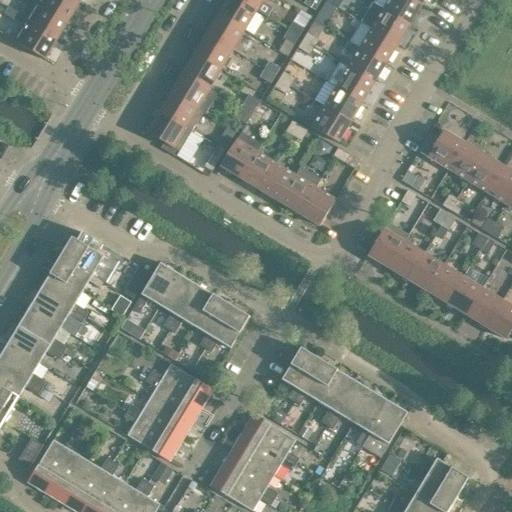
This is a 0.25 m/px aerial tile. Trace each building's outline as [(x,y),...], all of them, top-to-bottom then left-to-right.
[(38,0),(37,3),(69,22),(80,3),(74,0),(38,0)] [(257,11),(239,0),(227,0),(219,14),(246,30),(257,11)] [(263,0),(239,0),(257,11),(267,16),(272,8),(263,2),(263,0)] [(389,0),(384,9),(410,25),(422,5),(413,0),(389,0)] [(330,13),(334,15),(338,8),(327,1),(316,21),(323,25),(330,13)] [(26,21),(58,40),(69,22),(37,3),(28,17),(26,21)] [(9,6),(5,13),(14,19),(19,12),(9,6)] [(312,16),(301,9),(289,30),(300,36),(312,16)] [(372,28),(399,44),(410,25),(384,9),(372,28)] [(14,40),(46,59),(58,40),(26,21),(28,17),(19,12),(14,19),(24,25),(14,40)] [(246,30),(219,14),(207,34),(234,50),(246,30)] [(319,39),(316,37),(323,25),(316,21),(304,40),(315,47),(319,39)] [(360,48),(387,64),(399,44),(372,28),(360,48)] [(284,37),(295,44),(300,36),(289,30),(284,37)] [(234,50),(207,34),(196,53),(222,69),(234,50)] [(299,48),(310,54),(315,47),(304,40),(299,48)] [(349,67),(375,83),(387,64),(360,48),(349,67)] [(222,69),(196,53),(184,73),(210,89),(222,69)] [(281,68),(270,61),(265,69),(276,75),(281,68)] [(337,87),(363,103),(375,83),(349,67),(337,87)] [(260,76),(271,83),(276,75),(265,69),(260,76)] [(296,78),(285,72),(280,79),(291,86),(296,78)] [(204,111),(206,113),(217,93),(210,89),(184,73),(172,92),(204,111)] [(276,87),(287,94),(291,86),(280,79),(276,87)] [(325,106),(352,122),(363,103),(337,87),(325,106)] [(204,111),(172,92),(160,112),(192,131),(204,111)] [(261,101),(250,94),(245,102),(256,109),(261,101)] [(256,109),(245,102),(240,110),(251,116),(256,109)] [(313,127),(339,142),(352,122),(325,106),(313,127)] [(236,117),(247,124),(251,116),(240,110),(236,117)] [(169,145),(166,149),(175,155),(178,150),(180,151),(192,131),(160,112),(148,132),(169,145)] [(293,120),(287,131),(294,136),(301,125),(293,120)] [(302,141),(309,130),(301,125),(294,136),(302,141)] [(229,127),(222,138),(230,142),(236,132),(229,127)] [(278,129),(269,144),(283,152),(292,138),(278,129)] [(449,169),(465,142),(445,130),(439,140),(429,135),(420,151),(449,169)] [(258,152),(262,144),(242,132),(221,166),(242,178),(258,152)] [(469,181),(485,154),(465,142),(449,169),(469,181)] [(226,150),(218,145),(211,156),(219,160),(226,150)] [(339,148),(334,156),(345,162),(349,154),(339,148)] [(258,152),(242,178),(261,190),(277,164),(258,152)] [(355,169),(360,161),(349,154),(345,162),(355,169)] [(488,193),(504,166),(485,154),(469,181),(488,193)] [(205,166),(213,171),(219,160),(211,156),(205,166)] [(277,164),(261,190),(281,202),(297,175),(277,164)] [(508,204),(511,197),(511,170),(504,166),(488,193),(508,204)] [(302,167),(297,175),(281,202),(300,214),(316,187),(321,179),(302,167)] [(417,177),(408,171),(402,180),(411,186),(417,177)] [(419,191),(426,180),(418,175),(411,186),(419,191)] [(320,226),(337,200),(316,187),(300,214),(320,226)] [(409,190),(402,201),(410,206),(416,195),(409,190)] [(450,194),(443,205),(451,210),(458,199),(450,194)] [(459,215),(465,204),(458,199),(451,210),(459,215)] [(440,209),(434,220),(441,225),(448,214),(440,209)] [(449,230),(456,219),(448,214),(441,225),(449,230)] [(489,218),(482,229),(490,234),(497,223),(489,218)] [(389,222),(369,256),(389,268),(405,241),(406,242),(410,235),(389,222)] [(498,238),(504,227),(497,223),(490,234),(498,238)] [(479,233),(473,244),(480,249),(487,238),(479,233)] [(105,257),(73,237),(62,256),(104,281),(108,275),(97,269),(105,257)] [(488,253),(495,242),(487,238),(480,249),(488,253)] [(405,241),(389,268),(409,280),(425,253),(406,242),(405,241)] [(425,253),(409,280),(428,291),(444,265),(425,253)] [(90,281),(101,287),(104,281),(62,256),(51,273),(83,292),(90,281)] [(135,307),(142,311),(149,299),(160,306),(179,274),(161,263),(135,307)] [(448,303),(464,277),(444,265),(428,291),(448,303)] [(134,274),(145,281),(150,272),(139,266),(134,274)] [(89,312),(76,304),(83,292),(51,273),(40,290),(86,318),(89,312)] [(172,313),(164,326),(169,329),(197,284),(179,274),(160,306),(172,313)] [(464,277),(448,303),(467,315),(483,288),(464,277)] [(130,281),(123,292),(133,299),(140,288),(130,281)] [(175,333),(184,320),(195,327),(214,295),(197,284),(169,329),(175,333)] [(483,288),(467,315),(487,327),(503,300),(483,288)] [(69,316),(82,324),(86,318),(40,290),(30,308),(62,327),(69,316)] [(121,295),(112,310),(123,316),(132,302),(121,295)] [(207,334),(200,344),(206,348),(232,305),(214,295),(195,327),(207,334)] [(511,331),(511,305),(503,300),(487,327),(507,339),(511,331)] [(232,305),(206,348),(212,352),(219,341),(231,348),(250,317),(232,305)] [(68,347),(55,339),(62,327),(30,308),(19,325),(65,353),(68,347)] [(93,309),(88,318),(104,328),(109,319),(93,309)] [(47,352),(60,360),(65,353),(19,325),(9,343),(41,362),(47,352)] [(47,382),(34,374),(41,362),(9,343),(0,357),(0,361),(44,388),(47,382)] [(167,345),(162,352),(175,360),(179,353),(167,345)] [(76,351),(69,347),(66,353),(72,357),(76,351)] [(302,348),(283,380),(295,387),(288,398),(294,401),(320,359),(302,348)] [(300,405),(307,394),(318,401),(338,369),(320,359),(294,401),(300,405)] [(27,386),(40,394),(44,388),(0,361),(0,385),(20,397),(27,386)] [(213,389),(171,364),(164,376),(153,370),(149,376),(202,408),(213,389)] [(330,408),(322,422),(328,425),(355,380),(338,369),(318,401),(330,408)] [(146,382),(156,388),(149,400),(192,425),(202,408),(149,376),(146,382)] [(334,429),(342,416),(353,423),(372,391),(355,380),(328,425),(334,429)] [(20,397),(0,385),(0,409),(9,415),(20,397)] [(45,388),(41,394),(50,400),(54,394),(45,388)] [(99,395),(92,390),(86,400),(93,404),(99,395)] [(365,429),(357,443),(363,446),(390,401),(372,391),(353,423),(365,429)] [(143,411),(132,405),(128,411),(181,442),(192,425),(149,400),(143,411)] [(369,450),(377,437),(389,444),(408,412),(390,401),(363,446),(369,450)] [(0,429),(9,415),(0,409),(0,429)] [(281,409),(274,420),(281,424),(287,413),(281,409)] [(125,416),(135,423),(128,435),(170,461),(181,442),(128,411),(125,416)] [(289,452),(297,440),(255,414),(244,432),(296,464),(300,458),(289,452)] [(286,417),(282,423),(290,428),(294,421),(286,417)] [(304,426),(299,434),(307,440),(312,431),(304,426)] [(282,464),(293,470),(296,464),(244,432),(233,450),(275,475),(282,464)] [(67,447),(54,440),(29,482),(47,493),(79,440),(73,436),(67,447)] [(31,467),(44,445),(32,438),(19,460),(31,467)] [(79,454),(85,444),(79,440),(47,493),(65,504),(90,461),(79,454)] [(279,493),(268,487),(275,475),(233,450),(222,467),(275,499),(279,493)] [(448,452),(443,461),(453,467),(458,459),(448,452)] [(391,474),(399,461),(389,455),(381,468),(391,474)] [(108,458),(101,468),(90,461),(65,504),(78,511),(83,511),(114,461),(108,458)] [(470,478),(438,458),(430,471),(419,464),(416,470),(458,496),(470,478)] [(114,475),(120,465),(114,461),(83,511),(107,511),(125,482),(114,475)] [(152,477),(164,484),(172,471),(160,464),(152,477)] [(261,499),(272,505),(275,499),(222,467),(211,486),(254,511),(261,499)] [(412,476),(423,483),(416,494),(445,511),(448,511),(458,496),(416,470),(412,476)] [(335,477),(331,483),(338,487),(342,481),(335,477)] [(143,479),(136,489),(125,482),(107,511),(130,511),(149,482),(143,479)] [(192,480),(188,487),(193,490),(197,483),(192,480)] [(346,492),(350,486),(342,481),(338,487),(346,492)] [(148,497),(155,486),(149,482),(130,511),(156,511),(161,504),(148,497)] [(409,506),(396,498),(392,504),(405,511),(445,511),(416,494),(409,506)]
